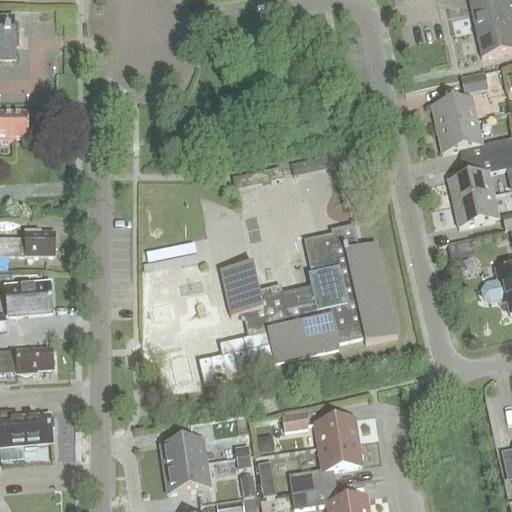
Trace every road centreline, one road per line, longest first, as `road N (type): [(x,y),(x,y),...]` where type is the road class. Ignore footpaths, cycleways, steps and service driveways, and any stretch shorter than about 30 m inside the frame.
road 1 (tertiary): [(100,447),(102,131),(126,78),(159,37)]
road 2 (residential): [(360,0),(448,373)]
road 3 (residential): [(159,37),(341,0)]
road 4 (residential): [(448,373),(404,427),(407,511)]
